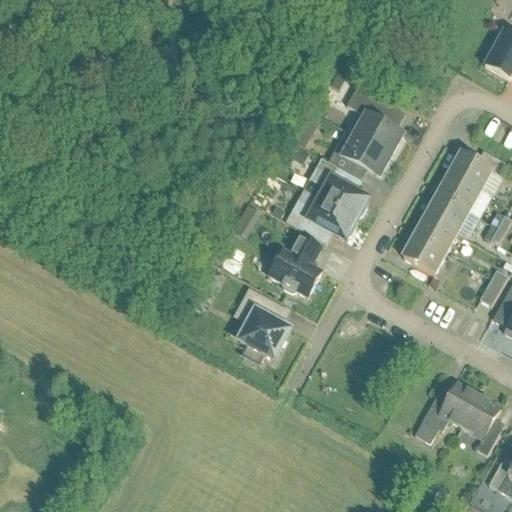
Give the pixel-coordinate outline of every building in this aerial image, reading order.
[(66,0),(65,5),(106,9),(105,0),(66,0)] [(487,66),(484,72),(509,86),(511,79),(511,41),(503,37),(494,53),(491,51),(483,64),(487,66)] [(86,44),(58,71),(83,96),(112,67),(86,44)] [(339,97),(343,90),(335,86),(331,92),(339,97)] [(396,138),(378,128),(387,111),(357,94),(347,112),(365,122),(354,142),(391,163),(403,142),(396,138)] [(380,184),(391,163),(354,142),(345,137),(328,168),(350,180),(355,170),(380,184)] [(452,169),(446,179),(480,198),(492,177),(498,181),(505,169),(483,157),(477,168),(461,160),(456,169),(452,169)] [(319,205),(357,226),(369,206),(356,199),(343,191),(350,180),(328,168),(321,164),(309,187),(324,196),(319,205)] [(480,198),(446,179),(440,190),(442,193),(438,202),(469,219),(480,198)] [(429,210),(423,220),(457,239),(469,219),(438,202),(433,210),(429,210)] [(345,247),(357,226),(319,205),(314,214),(299,206),(286,228),(314,244),(320,233),(333,240),(345,247)] [(457,239),(423,220),(417,231),(420,235),(415,243),(446,260),(457,239)] [(504,223),(497,235),(504,240),(511,227),(504,223)] [(504,240),(497,235),(490,248),(497,252),(504,240)] [(296,239),(297,239),(286,258),(280,254),(265,280),(279,288),(280,293),(292,300),(297,298),(308,304),(323,278),(310,271),(312,265),(315,266),(322,254),(296,239)] [(446,260),(415,243),(410,251),(406,251),(402,259),(404,263),(403,264),(434,281),(446,260)] [(188,311),(201,318),(210,302),(222,279),(209,272),(188,311)] [(497,277),(488,292),(500,298),(508,283),(497,277)] [(500,298),(488,292),(479,307),(491,313),(500,298)] [(273,366),(290,336),(269,324),(276,311),(249,296),(235,323),(248,330),(239,347),(248,352),(245,357),(262,366),(264,361),(273,366)] [(511,305),(509,304),(498,325),(508,331),(503,339),(511,344),(511,305)] [(37,395),(32,408),(56,418),(66,396),(28,380),(24,389),(37,395)] [(449,427),(462,435),(480,403),(457,390),(444,412),(434,407),(422,429),(423,429),(415,443),(430,451),(439,437),(442,439),(449,427)] [(501,415),(480,403),(462,435),(483,446),(477,457),(487,462),(502,436),(492,431),(501,415)] [(511,504),(511,471),(503,466),(488,491),(511,504)]
